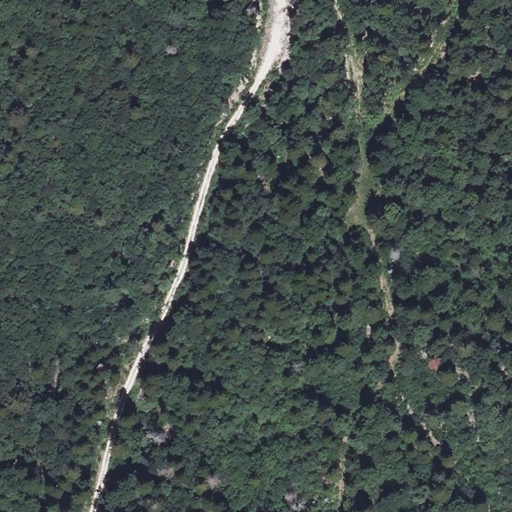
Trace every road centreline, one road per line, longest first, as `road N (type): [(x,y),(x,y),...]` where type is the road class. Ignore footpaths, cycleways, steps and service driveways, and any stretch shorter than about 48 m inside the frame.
road 1 (track): [(279,0),(271,66),(202,194),(183,269),(115,422),(94,511)]
road 2 (track): [(335,511),(351,414),(388,377),(397,349),(334,0)]
road 3 (track): [(462,0),(443,49),(361,145)]
